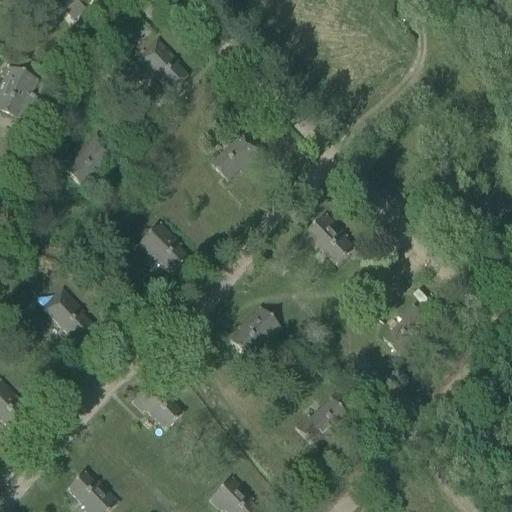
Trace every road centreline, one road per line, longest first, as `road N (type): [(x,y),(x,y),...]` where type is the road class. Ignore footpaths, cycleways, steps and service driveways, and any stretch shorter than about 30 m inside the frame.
road 1 (unclassified): [(0,501),(120,368),(199,310)]
road 2 (unclassified): [(501,338),(334,162)]
road 3 (unclassified): [(501,338),(346,511)]
road 4 (unclassified): [(334,162),(176,0)]
road 5 (unclassified): [(199,310),(334,162)]
